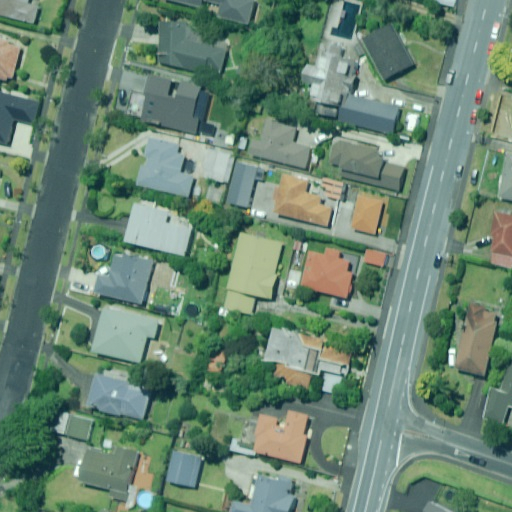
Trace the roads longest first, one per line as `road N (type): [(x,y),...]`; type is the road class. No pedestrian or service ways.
road 1 (tertiary): [(386,426),(487,0)]
road 2 (residential): [(106,0),(0,418)]
road 3 (residential): [(511,466),(386,426)]
